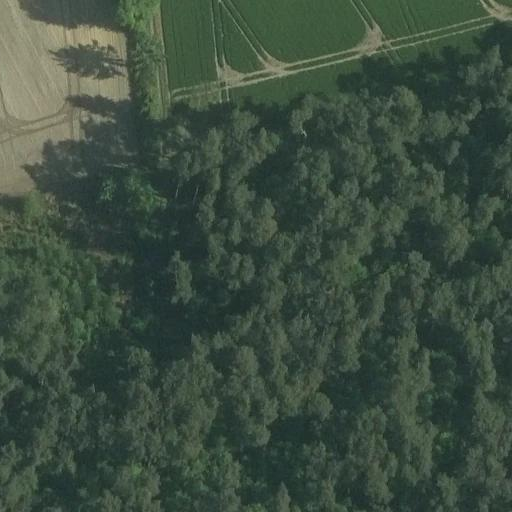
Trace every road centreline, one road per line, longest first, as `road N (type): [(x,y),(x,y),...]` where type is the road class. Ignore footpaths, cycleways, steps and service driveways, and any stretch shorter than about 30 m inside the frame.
road 1 (track): [(511,258),(157,334),(154,207),(172,151)]
road 2 (track): [(157,334),(154,511)]
